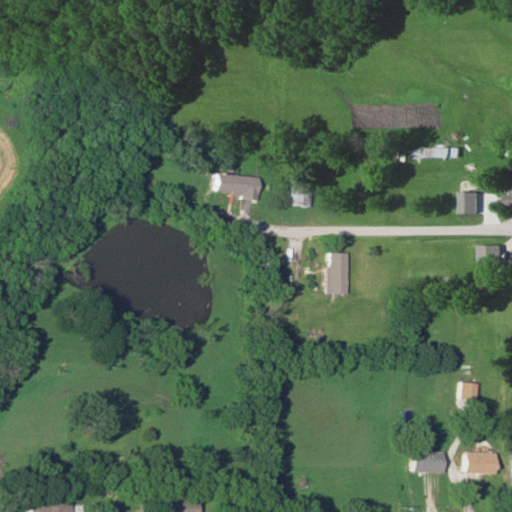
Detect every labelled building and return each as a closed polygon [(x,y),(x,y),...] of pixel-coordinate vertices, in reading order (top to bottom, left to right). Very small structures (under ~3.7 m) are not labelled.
[(210,191),(254,195),(256,176),(212,172),(210,191)] [(308,180),(288,180),(288,206),(308,206),(308,180)] [(500,244),(478,244),(478,265),(500,265),(500,244)] [(344,251),(322,251),(322,293),(344,293),(344,251)] [(257,256),(257,284),(276,284),(276,256),(257,256)] [(473,381),(456,381),(456,399),(473,399),(473,381)] [(440,471),(440,451),(409,451),(409,471),(440,471)] [(492,452),(460,452),(460,472),(492,472),(492,452)] [(158,511),(191,511),(192,498),(159,498),(158,511)] [(23,511),(64,511),(64,501),(23,501),(23,511)]
